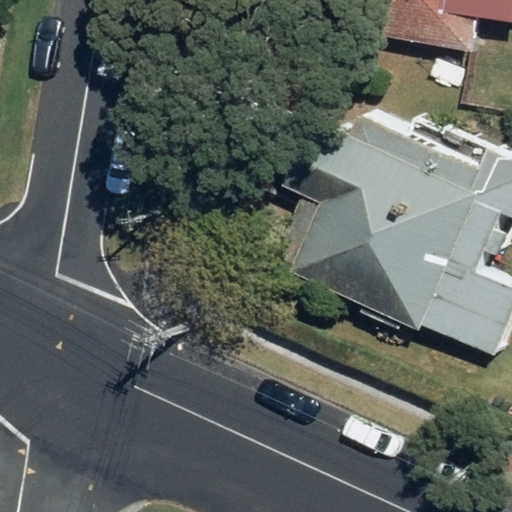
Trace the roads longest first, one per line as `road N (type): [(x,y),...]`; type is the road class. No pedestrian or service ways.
road 1 (residential): [(412,511),(41,341)]
road 2 (residential): [(41,341),(99,0)]
road 3 (residential): [(13,511),(41,341)]
